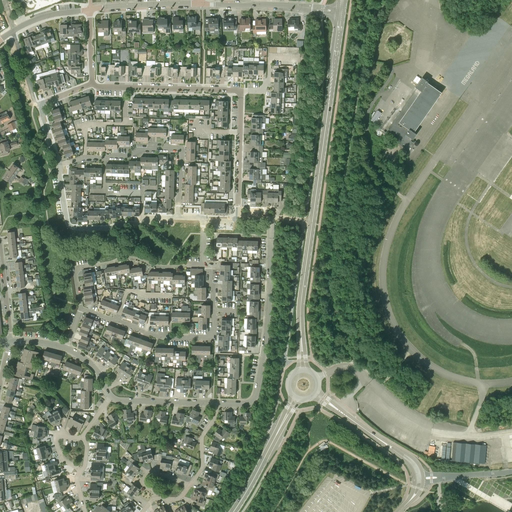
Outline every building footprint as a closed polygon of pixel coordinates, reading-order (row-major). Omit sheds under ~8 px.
[(179,21),(179,17),(173,18),(173,25),(172,25),(172,30),(176,32),(179,32),(179,30),(183,30),(183,29),(183,21),(179,21)] [(193,31),(192,27),(194,27),(194,29),(201,29),(201,23),(196,23),(196,17),(188,17),(188,27),(189,27),(189,31),(193,31)] [(171,33),(171,29),(171,24),(167,24),(167,19),(165,19),(165,18),(158,18),(158,29),(162,29),(162,30),(164,32),(166,32),(166,33),(171,33)] [(205,31),(214,31),(214,29),(218,29),(218,18),(209,19),(209,25),(205,25),(205,31)] [(237,30),(237,25),(237,24),(234,24),(234,19),(231,19),(231,18),(229,18),(224,18),(224,27),(228,26),(228,30),(237,30)] [(149,20),(149,19),(143,20),(143,32),(153,31),(153,20),(149,20)] [(237,25),(237,30),(237,33),(241,33),(241,31),(244,31),(244,28),(250,28),(250,19),(240,19),(240,25),(237,25)] [(253,33),(256,33),(256,32),(266,31),(266,19),(256,20),(256,26),(253,26),(253,33)] [(269,31),(282,31),(282,19),(274,19),(274,25),(269,25),(269,31)] [(298,25),(298,19),(290,19),(290,20),(288,20),(288,27),(294,27),(294,31),(301,31),(301,30),(302,30),(302,25),(298,25)] [(121,20),(120,20),(118,20),(117,21),(116,21),(116,22),(114,22),(114,32),(118,32),(118,35),(126,35),(126,28),(122,28),(122,20),(121,20)] [(133,21),(133,20),(128,20),(129,30),(132,30),(132,32),(137,32),(137,35),(141,35),(140,24),(137,24),(137,21),(133,21)] [(108,36),(108,32),(108,21),(102,21),(102,24),(99,24),(99,32),(104,32),(104,36),(108,36)] [(43,29),(48,43),(51,41),(50,39),(54,38),(50,29),(47,30),(46,28),(43,29)] [(41,45),(48,43),(43,29),(40,30),(41,34),(38,35),(41,45)] [(41,45),(38,35),(34,36),(33,33),(30,34),(35,48),(41,45)] [(32,49),(35,48),(30,34),(27,36),(27,38),(24,39),(28,49),(26,50),(28,55),(30,55),(29,53),(33,51),(32,49)] [(497,49),(506,54),(509,49),(501,43),(497,49)] [(394,59),(403,59),(403,51),(394,52),(394,59)] [(137,76),(137,66),(132,66),(132,65),(131,63),(131,61),(129,60),(128,66),(128,75),(131,75),(131,76),(134,76),(134,75),(137,75),(137,76)] [(233,76),(233,67),(233,62),(228,61),(228,67),(224,67),(224,68),(225,68),(224,76),(228,76),(233,76)] [(119,76),(119,66),(119,63),(115,63),(115,65),(110,65),(110,74),(114,75),(114,76),(119,76)] [(182,76),(182,67),(178,67),(178,64),(174,64),(174,65),(173,69),(173,76),(173,77),(178,77),(178,76),(182,76)] [(110,74),(110,65),(106,65),(106,67),(101,67),(101,75),(106,75),(106,74),(110,74)] [(173,69),(174,65),(171,65),(171,67),(164,67),(164,76),(167,76),(167,77),(170,77),(170,76),(173,76),(173,69)] [(83,66),(69,67),(69,70),(71,70),(71,74),(77,74),(77,77),(83,77),(83,73),(81,73),(81,70),(83,70),(83,66)] [(128,75),(128,66),(119,66),(119,76),(119,74),(123,75),(123,76),(126,76),(126,75),(128,75)] [(146,75),(146,66),(142,66),(142,68),(138,68),(138,66),(137,66),(137,76),(142,76),(142,75),(146,75)] [(155,77),(155,67),(155,68),(151,68),(151,66),(146,66),(146,75),(150,76),(150,77),(155,77)] [(164,76),(164,67),(155,67),(155,77),(155,75),(159,76),(159,77),(162,77),(162,76),(164,76)] [(191,69),(187,69),(187,67),(182,67),(182,76),(186,76),(186,78),(191,78),(191,76),(191,69)] [(191,76),(195,76),(194,78),(197,78),(198,77),(200,77),(201,68),(191,68),(191,69),(191,76)] [(215,70),(215,68),(206,68),(206,77),(209,77),(209,78),(212,78),(212,77),(215,77),(215,70)] [(215,77),(215,78),(220,78),(220,77),(224,77),(224,76),(225,68),(224,68),(220,68),(220,70),(215,70),(215,77)] [(275,72),(274,77),(284,77),(287,78),(287,73),(287,69),(280,69),(280,72),(275,72)] [(56,73),(60,87),(63,86),(63,83),(66,82),(69,81),(68,75),(65,76),(64,73),(60,74),(60,72),(56,73)] [(57,88),(60,87),(56,73),(50,75),(52,85),(56,84),(57,88)] [(49,86),(52,85),(50,75),(43,76),(47,90),(50,89),(49,86)] [(43,91),(47,90),(43,76),(40,77),(40,80),(37,81),(39,90),(43,89),(43,91)] [(399,144),(407,150),(413,142),(411,141),(412,139),(413,139),(417,134),(414,132),(442,93),(428,83),(428,82),(422,78),(415,87),(417,88),(388,129),(402,139),(399,144)] [(83,95),(87,107),(92,105),(89,97),(89,96),(86,97),(86,95),(83,95)] [(389,96),(381,109),(387,113),(382,123),(389,127),(403,105),(389,96)] [(456,106),(458,108),(457,109),(459,110),(464,104),(468,106),(471,102),(464,96),(456,106)] [(72,111),(77,110),(74,98),(71,99),(72,101),(69,102),(71,107),(68,108),(71,116),(72,116),(72,117),(74,116),(72,111)] [(82,108),(79,99),(77,100),(76,98),(74,98),(77,110),(82,108)] [(54,117),(65,113),(64,110),(61,111),(60,108),(52,111),(54,117)] [(0,114),(0,119),(1,123),(9,120),(7,115),(5,115),(4,113),(0,114)] [(60,121),(63,120),(62,117),(66,116),(65,113),(54,117),(55,122),(52,123),(60,121)] [(252,123),(265,124),(266,124),(266,118),(263,118),(263,115),(256,115),(256,118),(252,118),(252,123)] [(483,139),(482,140),(483,140),(500,148),(504,144),(504,147),(506,145),(503,143),(510,143),(511,141),(511,133),(507,131),(506,131),(502,131),(504,127),(500,127),(500,125),(498,124),(494,127),(495,120),(485,115),(480,124),(484,126),(488,123),(490,125),(483,139)] [(54,129),(65,126),(65,123),(61,124),(60,121),(52,123),(54,129)] [(265,129),(265,124),(252,123),(252,129),(256,129),(256,132),(263,132),(263,129),(265,129)] [(160,128),(160,137),(162,137),(164,137),(166,137),(167,136),(170,136),(170,124),(167,124),(167,125),(164,125),(164,128),(160,128)] [(443,137),(446,138),(453,127),(450,125),(443,137)] [(56,135),(64,132),(63,129),(66,128),(66,127),(65,126),(54,129),(56,135)] [(178,131),(178,143),(184,143),(184,140),(187,140),(188,135),(181,135),(181,131),(178,131)] [(58,141),(69,137),(68,134),(65,135),(64,132),(56,135),(58,141)] [(266,132),(263,132),(256,132),(255,135),(251,135),(251,140),(261,140),(264,141),(264,135),(265,135),(266,132)] [(60,146),(70,143),(67,144),(67,141),(70,140),(69,138),(69,137),(58,141),(60,146)] [(439,137),(433,147),(438,150),(444,140),(439,137)] [(0,148),(8,146),(11,145),(11,147),(14,146),(13,143),(8,144),(7,141),(6,141),(6,139),(4,139),(0,140),(0,148)] [(261,146),(261,140),(251,140),(251,146),(255,146),(255,149),(263,149),(263,146),(261,146)] [(76,148),(79,147),(78,144),(71,146),(70,143),(60,146),(63,146),(64,151),(76,148)] [(8,146),(0,148),(0,149),(1,153),(2,156),(5,155),(8,154),(7,151),(10,150),(9,148),(11,147),(11,145),(8,146)] [(76,148),(64,151),(66,157),(74,155),(73,151),(79,149),(79,147),(76,148)] [(263,152),(263,149),(255,149),(255,152),(250,152),(250,155),(248,155),(248,157),(262,157),(263,152)] [(428,150),(419,163),(420,164),(408,182),(414,185),(425,168),(424,167),(433,153),(428,150)] [(164,164),(168,160),(168,156),(158,155),(158,158),(158,162),(162,163),(164,164)] [(262,163),(262,157),(248,157),(248,159),(250,159),(250,162),(254,163),(254,166),(265,166),(265,163),(262,163)] [(166,170),(172,170),(172,160),(168,160),(164,164),(163,170),(166,170)] [(188,172),(197,172),(197,169),(200,169),(200,166),(201,166),(201,163),(195,163),(195,166),(188,166),(188,172)] [(9,171),(16,176),(19,171),(21,169),(19,168),(13,164),(9,171)] [(265,169),(265,166),(254,166),(254,169),(250,169),(250,172),(248,172),(248,174),(262,174),(262,169),(265,169)] [(84,176),(85,170),(75,170),(75,169),(69,169),(79,179),(84,179),(84,176)] [(79,179),(69,169),(69,174),(70,175),(70,184),(72,184),(77,184),(79,184),(79,179)] [(12,182),(16,176),(9,171),(4,178),(9,182),(10,180),(12,182)] [(265,174),(262,174),(248,174),(248,176),(250,176),(250,179),(254,180),(253,183),(261,183),(261,180),(265,180),(265,174)] [(256,202),(256,192),(256,189),(251,189),(251,190),(248,190),(247,198),(250,198),(250,202),(256,202)] [(273,193),(273,202),(278,203),(278,198),(281,199),(282,191),(279,191),(279,189),(273,189),(273,190),(273,193)] [(489,196),(494,200),(499,192),(495,189),(489,196)] [(264,198),(265,191),(261,191),(261,193),(256,192),(256,202),(261,202),(261,198),(264,198)] [(273,202),(273,193),(268,193),(268,191),(265,191),(264,198),(268,198),(267,202),(273,202)] [(507,212),(511,203),(511,200),(501,193),(494,203),(507,212)] [(165,198),(164,198),(164,203),(163,204),(167,208),(171,208),(171,199),(165,198)] [(467,206),(472,209),(476,203),(470,200),(467,206)] [(167,213),(167,208),(163,204),(161,205),(157,205),(157,212),(167,213)] [(80,207),(74,207),(74,217),(78,217),(82,213),(81,212),(81,207),(80,207)] [(461,248),(464,258),(469,256),(467,249),(467,248),(466,244),(465,229),(466,225),(470,212),(464,211),(460,224),(460,225),(459,229),(460,243),(461,247),(461,248)] [(499,221),(504,224),(510,216),(505,212),(499,221)] [(88,219),(88,215),(84,214),(82,213),(78,217),(78,221),(88,222),(88,219)] [(481,224),(475,222),(477,217),(472,216),(469,230),(479,232),(481,224)] [(492,239),(498,231),(491,226),(485,235),(492,239)] [(476,242),(476,233),(470,233),(470,243),(476,259),(481,257),(476,242)] [(511,237),(507,234),(499,247),(509,254),(510,253),(511,253),(511,237)] [(26,246),(25,243),(23,243),(20,244),(16,244),(9,245),(10,251),(21,250),(20,246),(26,246)] [(498,257),(502,259),(506,252),(502,250),(498,257)] [(130,270),(129,265),(127,265),(127,264),(123,265),(124,273),(127,273),(128,276),(131,276),(130,270)] [(136,268),(137,276),(140,276),(141,279),(144,278),(142,268),(140,268),(140,267),(136,268)] [(259,278),(259,272),(251,272),(250,277),(253,277),(253,281),(260,281),(260,278),(259,278)] [(477,277),(472,281),(476,286),(481,282),(477,277)] [(32,280),(17,281),(18,288),(25,287),(25,283),(32,282),(32,280)] [(260,281),(253,281),(250,281),(250,284),(247,284),(247,289),(250,289),(259,290),(259,284),(260,284),(260,281)] [(479,299),(485,302),(491,288),(486,286),(479,299)] [(259,295),(259,290),(250,289),(250,295),(248,295),(248,298),(260,298),(260,295),(259,295)] [(498,308),(504,295),(499,292),(492,306),(498,308)] [(111,312),(114,304),(115,300),(112,299),(111,299),(112,297),(111,297),(112,295),(111,294),(109,299),(105,310),(111,312)] [(93,297),(85,298),(86,304),(94,303),(95,305),(98,304),(97,302),(98,302),(97,299),(97,296),(93,297)] [(20,306),(27,305),(27,302),(37,301),(37,298),(36,298),(26,299),(20,300),(20,306)] [(105,310),(109,299),(106,298),(105,301),(102,300),(99,307),(101,308),(100,308),(103,309),(105,310)] [(260,302),(260,298),(248,298),(248,301),(250,301),(250,307),(258,307),(259,302),(260,302)] [(114,304),(111,312),(112,312),(112,313),(114,313),(117,314),(121,303),(118,302),(116,305),(114,304)] [(127,318),(131,306),(128,305),(127,309),(124,308),(121,315),(123,316),(122,316),(125,317),(127,318)] [(133,320),(135,312),(132,311),(134,307),(131,306),(127,318),(133,320)] [(138,322),(142,311),(143,309),(143,308),(140,307),(140,310),(138,313),(135,312),(133,320),(134,320),(134,321),(136,321),(138,322)] [(258,312),(258,307),(250,307),(250,312),(250,315),(259,315),(259,312),(258,312)] [(28,311),(21,312),(22,319),(22,322),(33,321),(32,314),(35,314),(35,311),(28,312),(28,311)] [(142,311),(138,322),(144,324),(147,316),(144,315),(145,311),(144,311),(142,311)] [(259,315),(250,315),(247,315),(247,324),(256,324),(256,319),(259,319),(259,315)] [(84,323),(91,326),(95,327),(96,324),(97,321),(93,320),(86,317),(84,323)] [(90,329),(91,326),(84,323),(81,328),(93,332),(94,330),(90,329)] [(256,329),(256,324),(247,324),(247,329),(245,329),(245,332),(249,332),(257,333),(257,329),(256,329)] [(111,335),(114,327),(108,325),(104,336),(107,337),(108,334),(111,335)] [(116,340),(120,329),(114,327),(111,335),(114,336),(113,339),(116,340)] [(92,335),(93,332),(81,328),(79,334),(82,335),(87,337),(88,334),(92,335)] [(120,329),(116,340),(124,343),(126,339),(123,339),(126,331),(120,329)] [(257,336),(257,333),(249,332),(249,336),(247,336),(247,341),(256,341),(256,336),(257,336)] [(90,338),(87,337),(82,335),(80,341),(91,345),(92,342),(89,341),(90,338)] [(132,349),(136,337),(130,335),(128,343),(131,344),(130,348),(132,349)] [(139,347),(142,339),(136,337),(132,349),(135,349),(136,346),(139,347)] [(144,353),(148,341),(142,339),(139,347),(142,348),(141,352),(142,352),(144,353)] [(97,347),(91,345),(80,341),(78,347),(86,349),(87,346),(90,347),(91,347),(95,349),(97,347)] [(148,341),(144,353),(146,353),(147,350),(151,351),(153,344),(148,341)] [(204,346),(204,354),(204,360),(207,360),(207,358),(213,358),(213,355),(210,355),(211,346),(204,346)] [(101,359),(107,351),(102,347),(96,355),(99,357),(97,361),(99,362),(101,359)] [(39,355),(40,352),(25,348),(21,362),(19,361),(15,375),(32,380),(34,374),(31,373),(30,377),(24,375),(27,367),(32,368),(33,363),(31,362),(33,353),(39,355)] [(48,360),(51,352),(45,351),(41,362),(44,363),(45,360),(48,360)] [(105,366),(113,355),(107,351),(101,359),(104,362),(102,365),(105,366)] [(53,365),(56,354),(51,352),(48,360),(51,361),(50,365),(53,365)] [(56,354),(53,365),(56,366),(57,363),(60,364),(62,356),(56,354)] [(113,355),(105,366),(107,368),(110,365),(113,367),(119,359),(113,355)] [(69,371),(72,363),(66,361),(62,372),(65,373),(66,370),(69,371)] [(121,377),(129,365),(123,362),(117,370),(121,372),(119,376),(121,377)] [(72,380),(73,376),(77,365),(72,363),(69,371),(72,372),(71,375),(69,379),(72,380)] [(77,365),(73,376),(76,377),(77,374),(80,375),(83,368),(77,365)] [(129,365),(121,377),(124,379),(126,376),(129,378),(135,369),(129,365)] [(420,372),(428,378),(433,371),(425,365),(420,372)] [(141,387),(146,373),(139,371),(137,377),(136,381),(140,382),(138,386),(141,387)] [(146,373),(141,387),(144,388),(145,384),(149,386),(153,376),(146,373)] [(165,377),(165,374),(157,373),(157,377),(158,377),(156,387),(160,387),(160,391),(163,391),(165,377)] [(10,383),(21,386),(22,382),(24,382),(25,380),(22,379),(18,378),(12,376),(10,383)] [(165,377),(163,391),(166,392),(166,388),(170,388),(172,378),(165,377)] [(203,379),(196,379),(193,379),(193,377),(193,384),(195,384),(195,389),(199,389),(199,393),(202,393),(203,379)] [(443,391),(463,396),(467,384),(455,381),(453,387),(445,385),(443,391)] [(19,398),(13,397),(7,395),(5,401),(12,403),(13,400),(19,401),(19,398)] [(419,406),(424,409),(430,400),(425,397),(419,406)] [(13,412),(9,411),(10,407),(4,406),(2,412),(8,414),(12,415),(15,416),(16,413),(13,412)] [(131,414),(130,409),(123,409),(123,418),(122,419),(122,421),(124,422),(127,421),(127,424),(132,424),(132,421),(134,420),(134,418),(137,418),(137,413),(134,414),(131,414)] [(151,419),(152,410),(145,409),(144,415),(140,414),(140,421),(146,422),(147,418),(151,419)] [(186,417),(186,420),(186,421),(191,422),(198,424),(200,419),(197,417),(200,412),(193,409),(190,416),(187,415),(186,417)] [(53,412),(58,424),(61,423),(59,420),(62,419),(58,410),(53,412)] [(166,424),(168,418),(165,417),(166,411),(158,410),(157,418),(160,419),(160,423),(166,424)] [(58,424),(53,412),(51,413),(48,411),(42,417),(45,420),(48,418),(51,423),(54,422),(55,426),(58,424)] [(111,428),(117,424),(115,421),(119,419),(115,412),(108,416),(111,420),(108,422),(111,428)] [(183,422),(184,414),(177,412),(176,418),(173,417),(172,423),(178,425),(179,421),(183,422)] [(224,422),(225,420),(228,420),(228,424),(230,424),(230,426),(235,426),(235,424),(235,418),(232,417),(232,412),(224,412),(224,415),(223,415),(222,420),(224,422)] [(251,421),(251,412),(243,412),(243,418),(240,418),(240,424),(247,424),(247,421),(251,421)] [(75,426),(80,418),(74,415),(68,427),(71,428),(73,425),(75,426)] [(80,418),(75,426),(78,428),(76,431),(79,432),(85,420),(80,418)] [(15,429),(14,428),(12,428),(8,427),(5,426),(0,424),(0,431),(4,432),(4,429),(11,431),(11,430),(16,432),(17,429),(15,429)] [(31,431),(35,431),(48,433),(48,430),(45,430),(45,427),(36,425),(32,425),(31,431)] [(105,437),(108,430),(102,428),(101,430),(96,428),(93,435),(95,436),(96,440),(100,438),(102,435),(105,437)] [(219,441),(221,439),(223,436),(226,439),(230,433),(225,429),(223,432),(218,428),(214,434),(216,436),(214,439),(215,440),(219,441)] [(196,443),(191,441),(192,438),(186,436),(183,442),(182,442),(181,445),(193,450),(196,443)] [(12,448),(12,445),(7,444),(4,443),(1,442),(0,441),(0,448),(2,449),(2,450),(11,451),(12,449),(12,448)] [(220,456),(222,449),(219,448),(220,444),(212,442),(210,449),(215,451),(214,454),(220,456)] [(95,452),(106,452),(107,447),(104,447),(104,444),(97,443),(97,450),(95,450),(95,452)] [(484,464),(484,463),(485,445),(456,443),(454,461),(484,464)] [(38,454),(51,451),(50,448),(46,448),(46,446),(36,448),(38,454)] [(149,462),(146,453),(145,449),(137,451),(138,455),(140,462),(143,461),(144,462),(147,462),(147,463),(149,462)] [(51,451),(38,454),(39,460),(49,457),(48,455),(51,454),(51,451)] [(158,461),(159,454),(153,455),(151,451),(146,453),(149,462),(151,462),(151,460),(154,460),(158,461)] [(106,460),(106,452),(95,452),(95,453),(97,454),(96,460),(103,461),(107,461),(108,460),(106,460)] [(165,470),(166,460),(167,456),(162,455),(162,454),(160,454),(159,454),(158,461),(161,461),(160,468),(163,469),(163,470),(165,470)] [(174,468),(177,458),(172,457),(167,456),(166,460),(165,470),(167,471),(167,469),(170,470),(171,467),(174,468)] [(129,467),(138,473),(139,472),(138,471),(140,468),(135,465),(137,462),(131,458),(129,460),(126,464),(127,465),(129,467)] [(180,474),(183,464),(179,463),(179,462),(180,459),(177,458),(174,468),(176,469),(176,471),(178,472),(178,473),(180,474)] [(219,472),(221,465),(218,464),(219,461),(211,458),(209,465),(214,467),(213,470),(219,472)] [(5,475),(16,474),(18,474),(17,470),(15,471),(5,471),(4,461),(4,462),(2,462),(0,462),(0,472),(5,472),(5,475)] [(46,470),(56,468),(55,465),(58,464),(57,461),(44,464),(46,470)] [(89,472),(101,472),(101,467),(101,464),(99,464),(92,463),(91,470),(89,470),(89,472)] [(183,464),(180,474),(182,475),(183,473),(186,474),(188,475),(190,472),(192,465),(189,464),(188,466),(183,464)] [(136,475),(138,473),(129,467),(124,474),(127,476),(133,480),(135,478),(133,477),(135,474),(136,475)] [(56,468),(46,470),(47,476),(60,473),(60,470),(56,470),(56,468)] [(100,478),(101,472),(89,472),(89,473),(91,474),(91,481),(98,481),(98,478),(100,478)] [(204,479),(215,482),(215,479),(218,480),(219,475),(212,472),(211,475),(205,473),(204,479)] [(0,489),(4,489),(6,489),(5,479),(16,478),(16,474),(5,475),(5,479),(0,479),(0,489)] [(56,486),(69,483),(68,480),(65,481),(64,478),(54,480),(56,486)] [(214,485),(215,482),(204,479),(202,484),(208,486),(207,489),(209,490),(214,491),(216,486),(214,485)] [(88,492),(100,493),(100,490),(103,490),(103,488),(104,484),(103,484),(103,483),(98,482),(98,484),(91,483),(90,490),(88,490),(88,492)] [(69,483),(56,486),(58,492),(67,490),(66,487),(70,486),(69,483)] [(130,488),(138,494),(140,492),(139,492),(140,489),(133,484),(130,488)] [(137,496),(138,494),(130,488),(126,485),(123,490),(125,491),(123,494),(129,498),(131,495),(134,498),(136,495),(137,496)] [(207,489),(202,487),(201,491),(195,489),(193,494),(204,497),(205,495),(207,495),(209,490),(207,489)] [(99,498),(100,493),(88,492),(88,494),(90,494),(90,501),(97,501),(97,498),(99,498)] [(61,507),(63,505),(72,500),(71,498),(69,499),(68,496),(67,497),(66,494),(62,496),(56,500),(61,507)] [(203,500),(204,497),(193,494),(192,499),(197,501),(196,504),(203,507),(205,501),(203,500)] [(64,511),(68,511),(71,510),(70,508),(74,505),(72,502),(73,502),(72,500),(63,505),(66,510),(64,511)] [(103,511),(107,508),(104,506),(105,504),(102,501),(99,503),(98,504),(98,505),(94,510),(96,511),(103,511)] [(125,507),(127,511),(133,511),(134,511),(132,509),(135,508),(131,502),(129,503),(128,502),(123,505),(125,507)]
